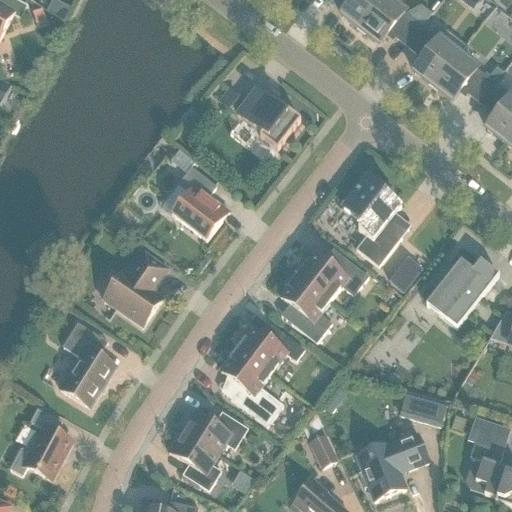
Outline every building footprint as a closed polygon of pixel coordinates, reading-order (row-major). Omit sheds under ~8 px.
[(28,9),(11,0),(0,0),(0,43),(13,19),(21,23),(28,9)] [(360,33),(386,1),(385,0),(343,0),(351,6),(342,19),(360,33)] [(65,7),(61,6),(53,1),(53,3),(47,13),(47,14),(63,25),(71,11),(65,7)] [(406,49),(432,17),(431,17),(432,16),(421,8),(405,16),(386,1),(360,33),(379,49),(389,36),(406,49)] [(37,29),(47,26),(42,10),(32,13),(37,29)] [(433,90),(458,57),(427,33),(436,20),(432,17),(406,49),(424,63),(414,76),(433,90)] [(495,86),(503,75),(497,70),(488,81),(458,57),(433,90),(452,105),(462,93),(479,106),(495,86)] [(511,137),(511,99),(495,86),(479,106),(496,120),(487,132),(505,147),(511,137)] [(229,113),(240,99),(229,90),(218,104),(229,113)] [(281,113),(255,94),(237,117),(262,137),(260,140),(277,154),(301,124),(283,110),(281,113)] [(179,174),(189,161),(177,152),(167,165),(179,174)] [(206,245),(229,215),(209,200),(217,190),(191,170),(178,188),(189,196),(172,218),(206,245)] [(391,194),(370,178),(359,192),(358,192),(356,194),(357,195),(344,212),(363,227),(358,234),(366,240),(356,253),(378,271),(402,240),(386,228),(401,209),(388,199),(391,194)] [(160,285),(169,273),(145,257),(129,280),(123,276),(103,304),(143,331),(163,303),(151,295),(159,284),(160,285)] [(303,264),(294,276),(331,305),(341,291),(353,300),(369,281),(343,260),(334,271),(324,264),(315,257),(307,267),(303,264)] [(403,297),(423,272),(408,260),(389,285),(403,297)] [(473,273),(461,264),(426,308),(457,332),(499,279),(480,264),(473,273)] [(288,291),(280,301),(299,316),(290,327),(317,347),(332,328),(320,318),(331,305),(294,276),(284,288),(288,291)] [(511,317),(506,315),(490,342),(508,348),(511,335),(511,317)] [(90,412),(116,370),(100,360),(108,346),(78,327),(63,350),(81,362),(60,394),(90,412)] [(237,353),(270,379),(286,358),(296,365),(305,354),(281,335),(273,346),(254,332),(237,353)] [(260,392),(270,379),(237,353),(221,375),(240,389),(230,402),(267,431),(283,409),(260,392)] [(441,432),(448,406),(406,395),(399,420),(441,432)] [(331,406),(329,404),(323,411),(331,417),(336,410),(331,406)] [(72,445),(56,437),(62,426),(37,412),(30,426),(43,433),(39,440),(34,437),(27,450),(21,452),(10,472),(23,479),(27,471),(52,484),(72,445)] [(184,437),(219,458),(225,448),(235,453),(248,432),(222,416),(215,427),(194,414),(187,425),(190,427),(184,437)] [(462,421),(458,420),(455,419),(451,431),(463,435),(466,423),(462,421)] [(212,469),(219,458),(184,437),(178,446),(175,445),(169,455),(189,468),(183,478),(209,495),(221,475),(212,469)] [(322,473),(339,464),(326,438),(308,446),(322,473)] [(429,465),(418,438),(389,450),(388,447),(357,459),(363,475),(359,477),(365,491),(368,489),(374,505),(406,493),(400,477),(429,465)] [(511,511),(511,478),(507,476),(508,472),(499,469),(503,456),(475,446),(470,461),(482,465),(475,485),(487,489),(484,498),(497,502),(495,507),(511,511)] [(343,511),(326,496),(328,495),(314,483),(293,506),(299,511),(343,511)]
